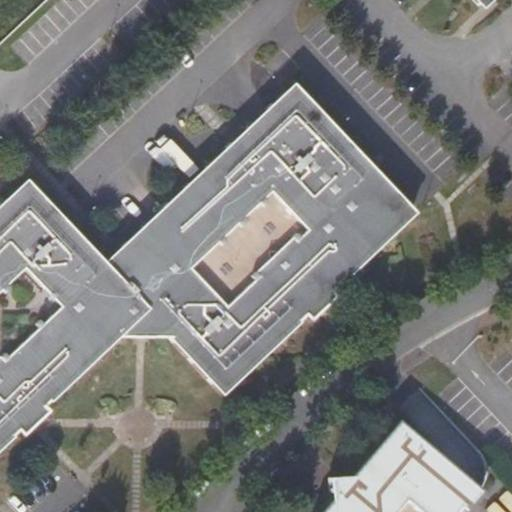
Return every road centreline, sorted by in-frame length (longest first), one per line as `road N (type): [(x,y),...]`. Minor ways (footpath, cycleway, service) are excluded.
road 1 (unclassified): [(511,279),(433,314),(344,375),(211,511)]
road 2 (residential): [(511,24),(460,57),(424,51),(372,0)]
road 3 (residential): [(0,109),(122,0)]
